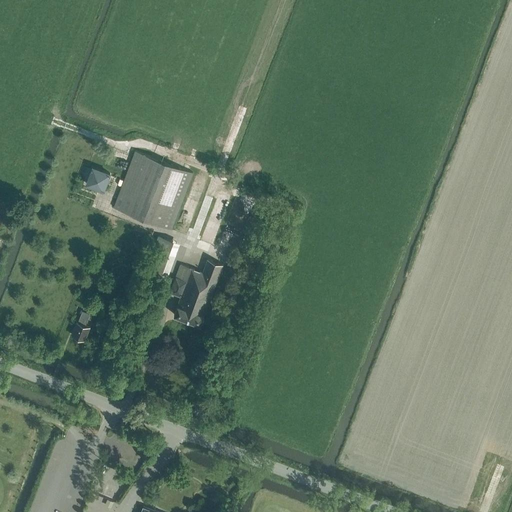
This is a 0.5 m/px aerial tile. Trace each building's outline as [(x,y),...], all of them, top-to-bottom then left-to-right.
[(136,151),(114,207),(171,229),(193,172),(136,151)] [(108,185),(116,166),(99,158),(91,177),(108,185)] [(231,237),(238,227),(231,222),(224,232),(231,237)] [(174,265),(185,235),(179,233),(168,263),(174,265)] [(200,324),(223,264),(207,258),(202,272),(179,263),(169,291),(180,296),(173,314),(200,324)] [(86,292),(88,284),(81,282),(78,290),(86,292)] [(85,339),(90,326),(86,324),(90,313),(82,310),(78,322),(76,321),(71,334),(85,339)]
